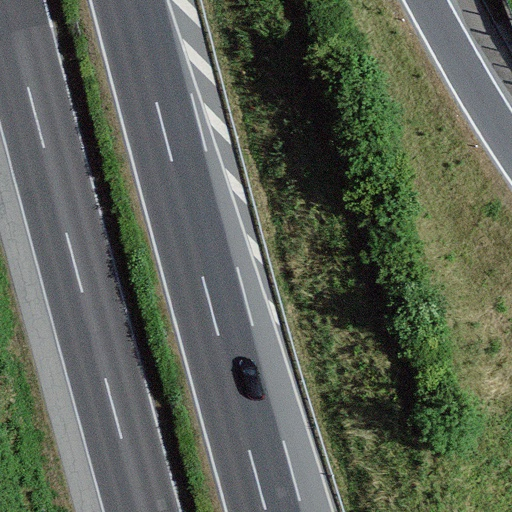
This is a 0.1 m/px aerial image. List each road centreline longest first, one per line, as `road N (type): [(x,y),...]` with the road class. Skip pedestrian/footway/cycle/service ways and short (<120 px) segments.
road 1 (motorway): [(284,511),(131,0)]
road 2 (motorway): [(5,0),(142,511)]
road 3 (motorway): [(511,143),(428,0)]
